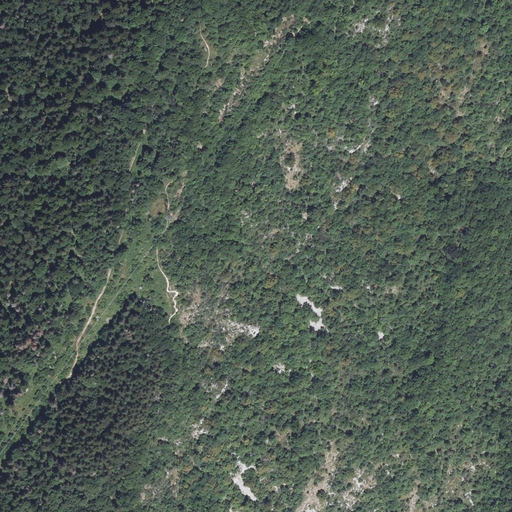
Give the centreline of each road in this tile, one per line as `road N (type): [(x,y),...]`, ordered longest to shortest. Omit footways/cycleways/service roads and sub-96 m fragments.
road 1 (track): [(47,511),(58,393),(118,253),(131,164),(180,0)]
road 2 (track): [(144,126),(53,167),(0,180)]
